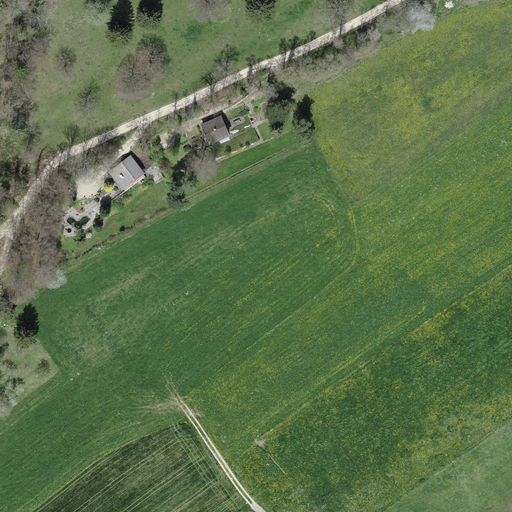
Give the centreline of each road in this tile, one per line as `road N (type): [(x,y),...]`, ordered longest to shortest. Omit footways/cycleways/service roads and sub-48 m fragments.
road 1 (track): [(393,0),(61,157),(0,242)]
road 2 (track): [(260,511),(188,411),(108,380),(44,343)]
